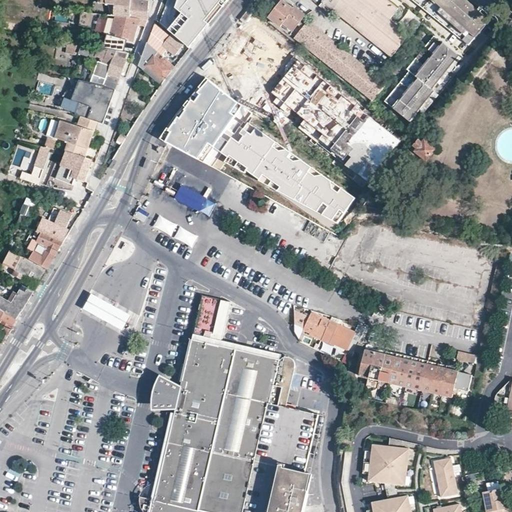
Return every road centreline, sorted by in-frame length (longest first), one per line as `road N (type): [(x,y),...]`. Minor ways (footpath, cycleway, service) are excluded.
road 1 (residential): [(110,190),(97,181),(159,0)]
road 2 (secondary): [(146,130),(245,0)]
road 3 (secondary): [(51,331),(115,218)]
